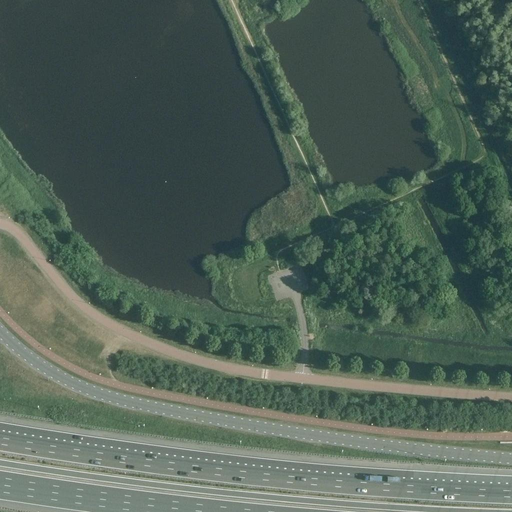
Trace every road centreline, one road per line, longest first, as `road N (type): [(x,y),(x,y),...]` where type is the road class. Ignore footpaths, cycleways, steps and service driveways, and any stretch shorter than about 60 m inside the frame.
road 1 (unclassified): [(511,398),(302,379),(179,355),(100,320),(0,223)]
road 2 (unclassified): [(0,333),(38,365),(113,399),(311,435),(511,459)]
road 3 (motorway): [(511,490),(295,478),(0,437)]
road 4 (motorway): [(483,511),(285,499),(0,463)]
road 5 (motorway): [(0,485),(206,511)]
